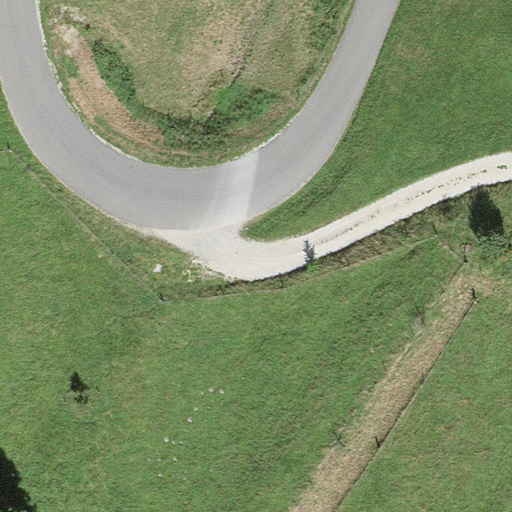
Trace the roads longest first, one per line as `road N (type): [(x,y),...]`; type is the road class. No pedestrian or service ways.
road 1 (unclassified): [(375,0),(327,116),(265,177),(170,214),(88,184),(48,153),(29,111),(7,0)]
road 2 (track): [(206,205),(218,255),(258,269),(511,164)]
